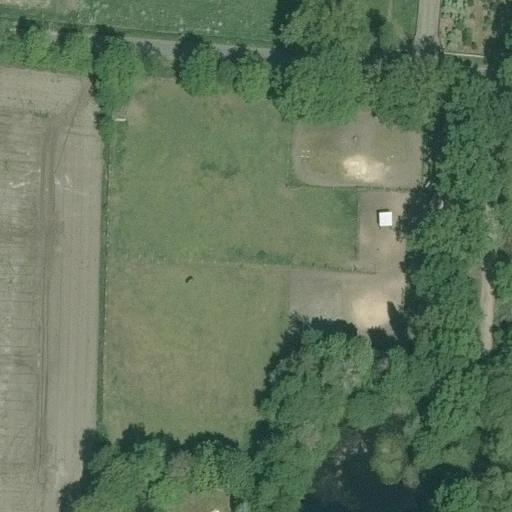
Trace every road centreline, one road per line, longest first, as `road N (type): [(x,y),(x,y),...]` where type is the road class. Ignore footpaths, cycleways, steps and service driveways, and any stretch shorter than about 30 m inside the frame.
road 1 (residential): [(0,32),(511,70)]
road 2 (track): [(481,511),(497,69)]
